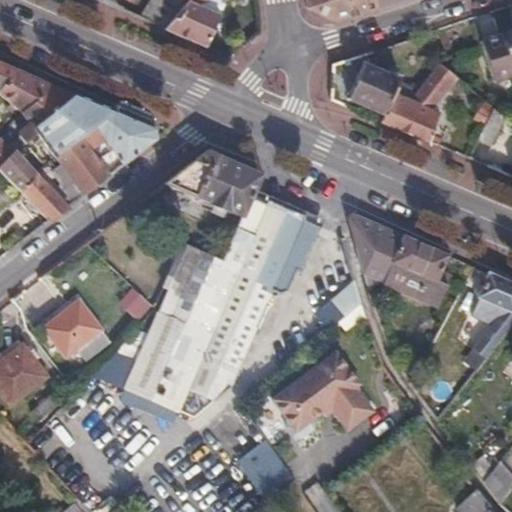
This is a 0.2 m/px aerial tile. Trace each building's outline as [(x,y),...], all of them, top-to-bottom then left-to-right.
[(150,0),(139,19),(164,31),(188,3),(182,0),(150,0)] [(225,0),(191,0),(188,3),(164,31),(205,47),(218,17),(197,8),(209,0),(216,0),(220,4),(225,0)] [(331,21),(341,18),(339,0),(302,0),(303,8),(331,21)] [(339,0),(341,18),(373,7),(372,0),(339,0)] [(511,30),(480,40),(492,80),(511,73),(511,30)] [(0,61),(0,87),(17,69),(0,61)] [(346,99),(381,114),(391,92),(396,80),(361,64),(346,99)] [(381,114),(378,121),(426,141),(437,113),(428,108),(453,78),(435,64),(412,93),(408,99),(391,92),(381,114)] [(53,85),(17,69),(0,87),(0,94),(22,112),(53,85)] [(408,99),(412,93),(408,91),(410,86),(396,80),(391,92),(408,99)] [(36,127),(76,94),(53,85),(22,112),(30,122),(17,131),(22,137),(26,143),(40,133),(36,127)] [(57,157),(116,111),(115,111),(76,94),(36,127),(40,133),(57,157)] [(490,107),(476,139),(488,145),(502,116),(490,107)] [(63,164),(85,195),(159,139),(156,127),(116,111),(57,157),(63,164)] [(0,166),(15,152),(10,147),(1,136),(0,136),(0,166)] [(15,152),(17,151),(26,143),(22,137),(10,147),(15,152)] [(0,169),(23,193),(39,175),(17,151),(15,152),(0,166),(0,169)] [(255,197),(262,177),(207,153),(167,184),(243,219),(223,261),(183,244),(164,287),(169,289),(125,388),(177,412),(187,390),(215,402),(231,392),(274,293),(280,296),(288,292),(296,272),(303,268),(319,232),(316,222),(255,197)] [(73,205),(85,195),(63,164),(56,170),(64,179),(61,182),(64,186),(61,189),(73,205)] [(51,222),(68,208),(39,175),(23,193),(51,222)] [(441,273),(449,255),(356,215),(349,220),(366,287),(384,283),(440,305),(451,278),(441,273)] [(511,326),(511,282),(491,273),(479,298),(484,300),(506,309),(494,326),(477,348),(488,357),(511,326)] [(343,316),(361,301),(356,281),(331,302),(343,316)] [(48,296),(38,282),(19,296),(30,310),(48,296)] [(134,298),(126,310),(142,321),(150,308),(134,298)] [(506,309),(484,300),(478,318),(494,326),(506,309)] [(78,303),(44,329),(68,358),(77,352),(85,362),(110,343),(78,303)] [(4,361),(0,364),(0,391),(11,406),(47,377),(36,363),(30,356),(22,347),(4,361)] [(30,356),(36,363),(42,358),(36,352),(30,356)] [(293,444),(331,419),(343,437),(377,415),(337,355),(265,403),(293,444)] [(236,456),(260,492),(289,473),(265,437),(236,456)] [(55,441),(40,451),(51,466),(65,455),(55,441)] [(490,449),(473,465),(484,481),(500,461),(490,449)] [(484,481),(501,503),(511,489),(511,474),(500,461),(484,481)] [(492,511),(476,489),(456,509),(458,511),(492,511)]
